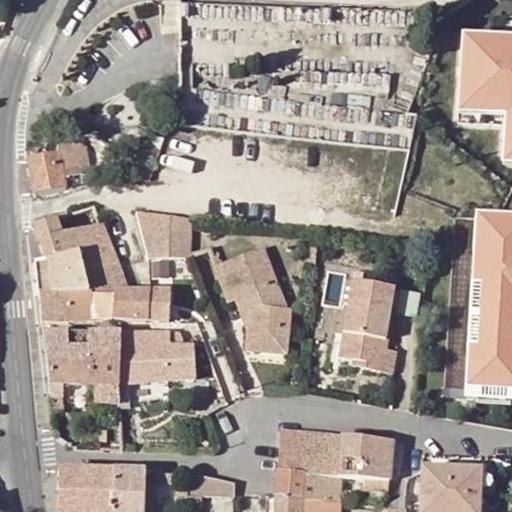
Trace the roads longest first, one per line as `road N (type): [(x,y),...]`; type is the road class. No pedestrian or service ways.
road 1 (residential): [(24,455),(242,467),(259,426),(293,408),(511,440)]
road 2 (residential): [(0,224),(99,203),(261,213)]
road 3 (tertiary): [(1,231),(24,455)]
